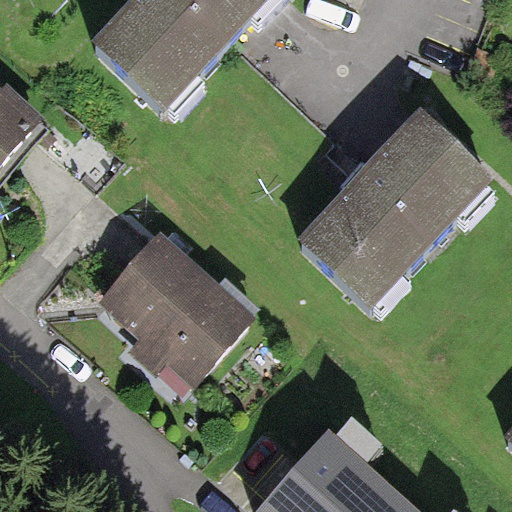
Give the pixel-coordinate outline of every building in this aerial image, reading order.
[(0,0),(37,38),(75,0),(0,0)] [(127,0),(90,40),(167,111),(269,0),(127,0)] [(0,161),(32,125),(0,97),(0,161)] [(414,110),(298,236),(375,307),(491,180),(414,110)] [(248,322),(154,245),(69,347),(163,424),(248,322)] [(511,425),(498,441),(511,453),(511,425)] [(406,511),(331,448),(277,511),(406,511)]
